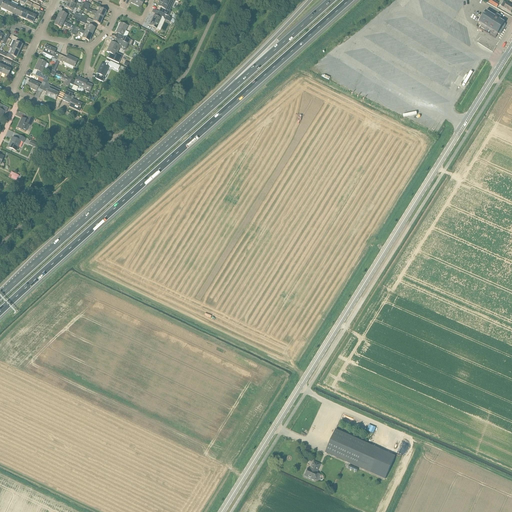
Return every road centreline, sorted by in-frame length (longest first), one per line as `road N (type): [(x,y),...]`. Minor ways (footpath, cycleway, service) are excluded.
road 1 (primary): [(222,511),(497,71)]
road 2 (motorway): [(0,311),(348,0)]
road 3 (motorway): [(224,94),(0,294)]
road 4 (motorway): [(330,0),(224,94)]
road 5 (motorway): [(309,0),(224,94)]
